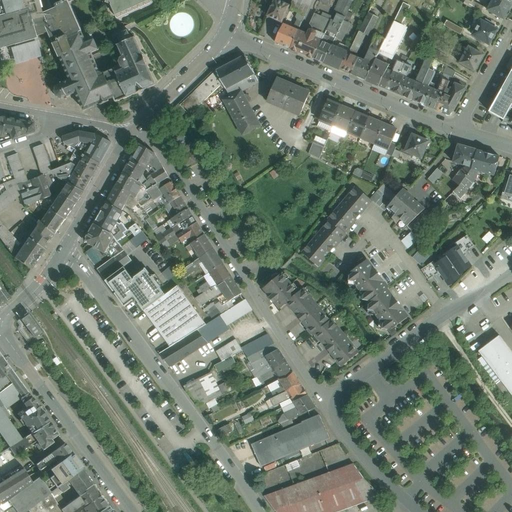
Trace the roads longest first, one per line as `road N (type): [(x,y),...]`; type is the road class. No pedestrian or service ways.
road 1 (residential): [(131,132),(151,143),(329,406)]
road 2 (residential): [(62,251),(259,511)]
road 3 (residential): [(455,129),(225,31)]
road 4 (residential): [(0,326),(133,511)]
road 5 (residential): [(448,314),(329,406)]
road 6 (residential): [(329,406),(421,511)]
road 7 (tertiary): [(225,31),(131,132)]
road 8 (tertiary): [(131,132),(62,251)]
road 9 (residential): [(0,106),(131,132)]
